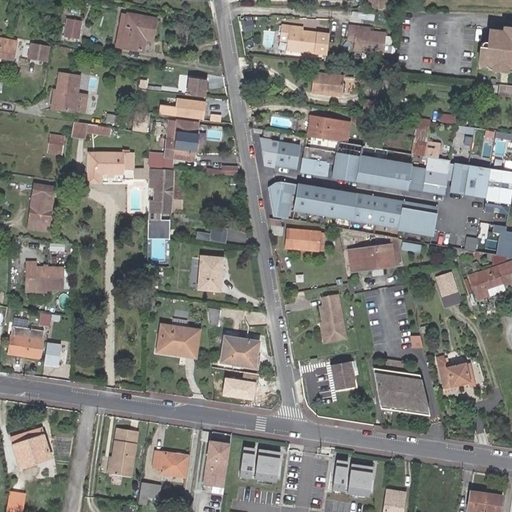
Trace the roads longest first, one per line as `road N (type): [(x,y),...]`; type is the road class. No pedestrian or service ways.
road 1 (residential): [(217,0),(289,426)]
road 2 (residential): [(0,381),(289,426)]
road 3 (residential): [(289,426),(511,461)]
